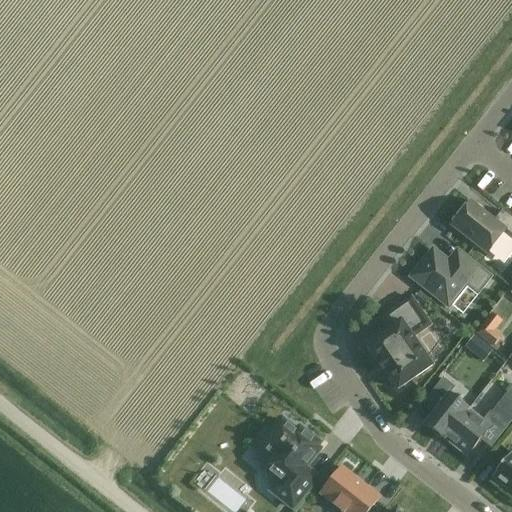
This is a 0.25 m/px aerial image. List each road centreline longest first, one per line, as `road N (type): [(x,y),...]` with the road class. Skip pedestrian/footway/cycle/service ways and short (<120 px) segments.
road 1 (residential): [(476,511),(398,452),(325,346),(329,324),(472,144)]
road 2 (unclassified): [(136,511),(0,402)]
